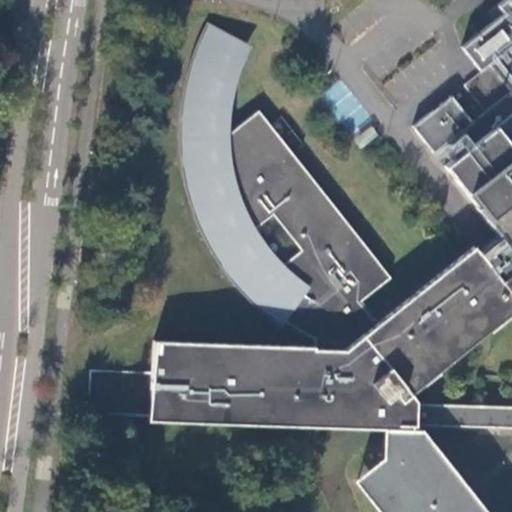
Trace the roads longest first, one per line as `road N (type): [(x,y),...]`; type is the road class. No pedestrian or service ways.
road 1 (secondary): [(25,289),(51,227),(80,0)]
road 2 (secondary): [(35,0),(20,79),(9,230),(25,289)]
road 3 (secondary): [(9,467),(25,289)]
